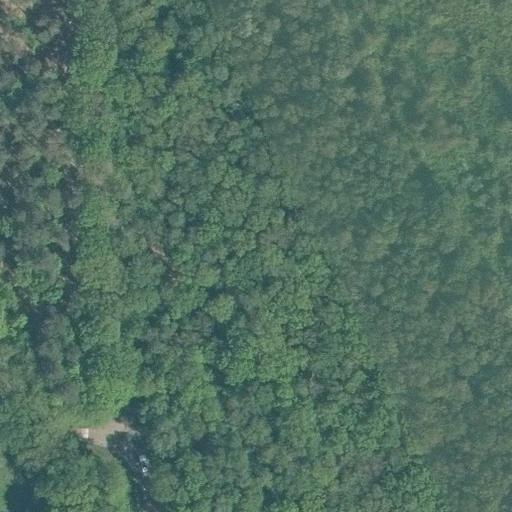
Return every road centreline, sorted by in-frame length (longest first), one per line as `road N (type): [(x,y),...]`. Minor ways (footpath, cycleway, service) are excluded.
road 1 (tertiary): [(132,430),(106,235),(103,0)]
road 2 (unclassified): [(132,430),(55,430),(24,405),(0,369)]
